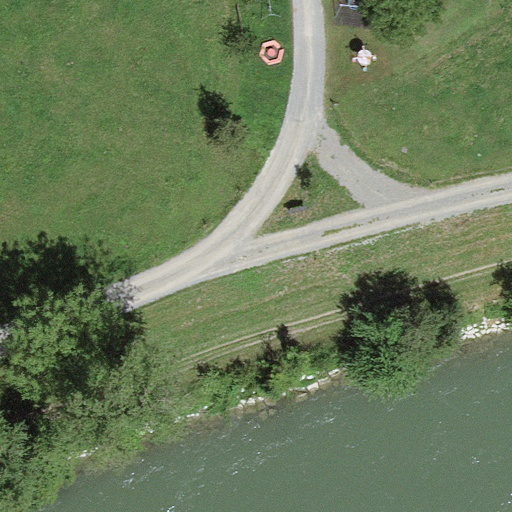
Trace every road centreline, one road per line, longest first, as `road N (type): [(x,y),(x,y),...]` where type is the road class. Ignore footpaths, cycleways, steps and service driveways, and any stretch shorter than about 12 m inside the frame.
road 1 (track): [(511,190),(0,327)]
road 2 (track): [(204,270),(255,216),(302,130),(307,0)]
